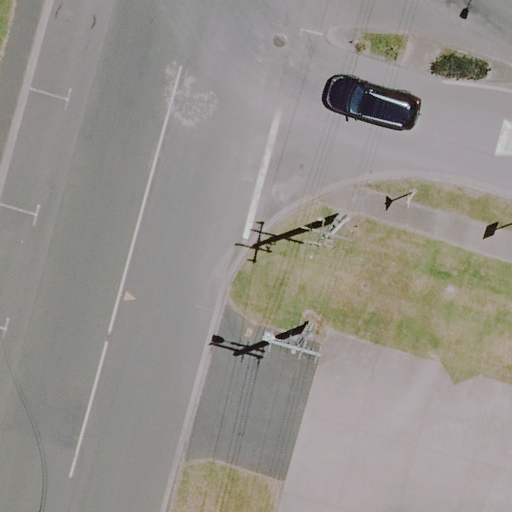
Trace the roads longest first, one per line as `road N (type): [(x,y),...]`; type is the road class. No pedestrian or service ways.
road 1 (unclassified): [(205,0),(57,511)]
road 2 (unclassified): [(249,0),(511,80)]
